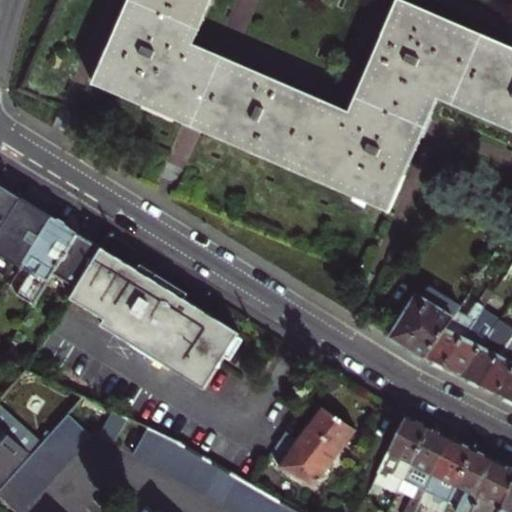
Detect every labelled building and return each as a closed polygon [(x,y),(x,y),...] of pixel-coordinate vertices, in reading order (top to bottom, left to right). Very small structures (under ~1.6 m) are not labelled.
[(54,0),(21,91),(58,104),(69,74),(73,62),(84,66),(92,46),(84,43),(99,0),(54,0)] [(129,0),(93,84),(182,123),(195,128),(202,131),(390,212),(430,119),(439,100),(511,131),(511,50),(397,1),(377,48),(358,93),(350,112),(256,71),(220,56),(195,45),(213,0),(129,0)] [(0,236),(24,199),(12,192),(0,184),(0,236)] [(30,203),(24,199),(0,236),(0,242),(12,250),(7,259),(22,268),(26,262),(53,217),(48,214),(39,208),(30,203)] [(35,267),(66,225),(59,221),(53,217),(26,262),(35,267)] [(66,225),(35,267),(18,295),(34,305),(54,274),(79,233),(73,229),(66,225)] [(91,240),(79,233),(54,274),(77,288),(102,247),(91,240)] [(138,270),(102,247),(77,288),(71,299),(104,320),(100,327),(205,390),(224,359),(236,340),(240,333),(185,299),(138,270)] [(138,270),(185,299),(189,294),(165,279),(141,264),(138,270)] [(443,367),(481,311),(493,293),(486,289),(476,302),(475,302),(466,315),(457,310),(425,358),(433,362),(443,367)] [(416,294),(390,337),(405,346),(425,358),(457,310),(459,308),(441,297),(435,306),(416,294)] [(498,322),(481,311),(443,367),(451,371),(461,376),(498,322)] [(478,385),(511,335),(511,328),(499,320),(498,322),(461,376),(468,380),(478,385)] [(511,335),(478,385),(488,390),(497,394),(511,371),(511,335)] [(241,343),(236,340),(224,359),(230,362),(241,343)] [(511,402),(511,371),(497,394),(507,400),(511,402)] [(332,378),(320,383),(326,397),(338,392),(336,387),(332,378)] [(0,491),(42,445),(0,407),(0,491)] [(296,445),(311,457),(325,438),(340,418),(339,418),(342,414),(338,411),(335,415),(329,411),(324,407),(302,437),(296,445)] [(128,418),(113,411),(100,436),(114,444),(128,418)] [(42,445),(0,491),(0,495),(17,511),(21,511),(93,437),(69,414),(42,445)] [(356,430),(343,421),(346,417),(345,416),(342,414),(339,418),(340,418),(325,438),(342,450),(356,430)] [(407,416),(368,494),(376,498),(387,478),(391,480),(403,458),(412,462),(429,427),(418,422),(407,416)] [(180,442),(149,427),(134,455),(234,511),(299,511),(246,481),(180,442)] [(442,434),(429,427),(412,462),(396,493),(410,500),(403,511),(413,511),(422,496),(434,473),(431,472),(440,454),(444,456),(452,439),(442,434)] [(302,437),(289,428),(274,449),(287,458),(296,445),(302,437)] [(342,450),(325,438),(311,457),(328,469),(342,450)] [(434,473),(422,496),(428,498),(430,494),(433,495),(432,501),(439,505),(443,501),(447,503),(474,450),(463,445),(452,439),(444,456),(440,454),(431,472),(434,473)] [(292,475),(297,477),(311,457),(296,445),(287,458),(280,467),(292,475)] [(280,467),(287,458),(274,449),(267,460),(280,467)] [(486,456),(474,450),(447,503),(464,511),(463,511),(469,511),(478,495),(476,494),(485,477),(489,479),(497,461),(486,456)] [(328,469),(311,457),(297,477),(314,488),(321,478),(328,469)] [(478,495),(469,511),(497,511),(511,486),(511,468),(510,468),(497,461),(489,479),(485,477),(476,494),(478,495)] [(511,511),(511,486),(497,511),(511,511)]
